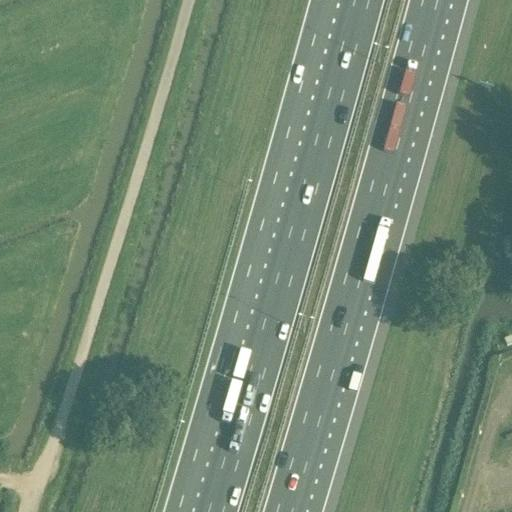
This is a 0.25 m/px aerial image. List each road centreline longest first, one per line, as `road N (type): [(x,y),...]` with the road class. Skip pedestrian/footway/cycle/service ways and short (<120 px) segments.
road 1 (unclassified): [(33,511),(196,0)]
road 2 (motorway): [(344,0),(194,511)]
road 3 (motorway): [(280,511),(422,0)]
